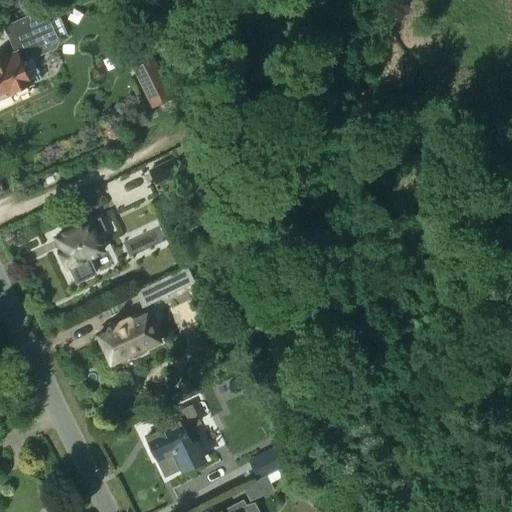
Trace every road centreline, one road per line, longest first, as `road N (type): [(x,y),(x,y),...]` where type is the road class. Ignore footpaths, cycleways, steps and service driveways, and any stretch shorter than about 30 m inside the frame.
road 1 (track): [(488,511),(379,345),(336,243),(324,173),(342,0)]
road 2 (residential): [(106,511),(0,289)]
